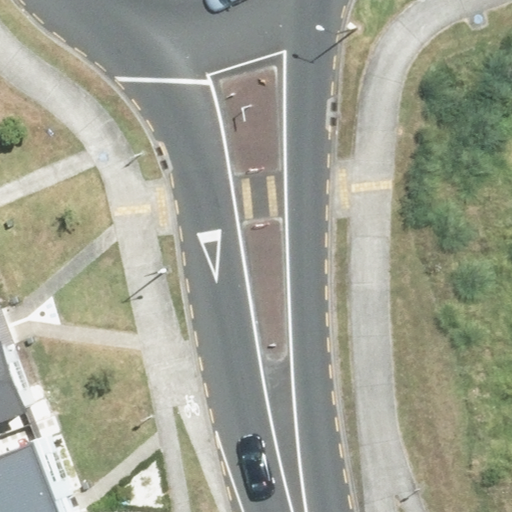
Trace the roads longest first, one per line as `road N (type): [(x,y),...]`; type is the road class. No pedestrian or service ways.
road 1 (residential): [(298,0),(307,32),(306,194),(329,511)]
road 2 (residential): [(274,511),(226,299),(214,202),(155,17)]
